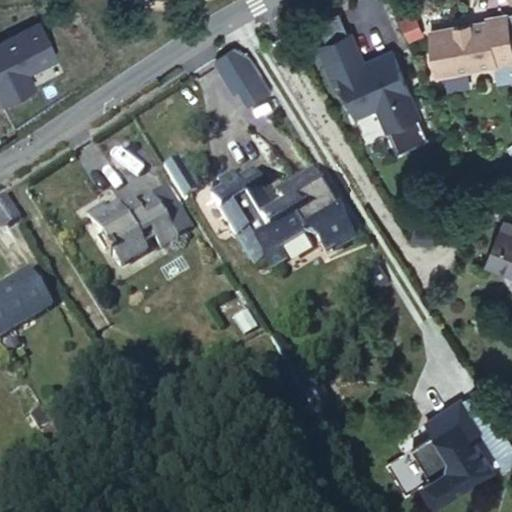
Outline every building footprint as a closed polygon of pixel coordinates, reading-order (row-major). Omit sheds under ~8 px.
[(63,54),(42,12),(0,33),(0,95),(4,103),(39,86),(31,70),(63,54)] [(403,12),(389,17),(396,37),(411,31),(403,12)] [(511,12),(479,17),(479,19),(422,25),(426,66),(433,71),(456,68),(461,63),(485,60),(504,57),(505,61),(505,64),(506,64),(511,62),(511,12)] [(421,127),(394,61),(377,69),(379,72),(366,77),(353,44),(351,45),(342,22),(320,31),(329,54),(321,57),(335,92),(343,88),(357,121),(363,124),(380,117),(389,140),(390,140),(400,163),(430,151),(421,128),(421,127)] [(254,77),(241,58),(226,48),(208,59),(206,63),(225,95),(230,92),(254,77)] [(504,57),(485,60),(500,73),(505,61),(504,57)] [(263,92),(254,77),(230,92),(239,107),(263,92)] [(360,248),(320,181),(284,201),(294,217),(282,224),(258,182),(243,192),(238,184),(224,193),(228,201),(217,207),(258,277),(268,271),(274,280),(291,271),(285,259),(317,240),(332,265),(360,248)] [(103,205),(86,215),(118,265),(143,249),(138,240),(150,235),(156,246),(174,236),(147,192),(132,202),(127,193),(105,209),(103,205)] [(22,218),(7,194),(0,198),(0,223),(4,230),(22,218)] [(443,213),(434,218),(444,233),(453,227),(443,213)] [(419,229),(410,229),(411,247),(429,243),(444,233),(434,218),(419,229)] [(477,255),(511,274),(511,229),(497,221),(477,255)] [(23,268),(0,281),(0,337),(47,309),(23,268)] [(323,396),(310,404),(334,445),(354,447),(323,396)] [(454,397),(428,412),(438,430),(431,434),(428,429),(427,430),(404,444),(424,475),(415,480),(428,501),(486,465),(465,432),(473,428),(454,397)] [(438,430),(428,412),(419,417),(427,430),(428,429),(431,434),(438,430)]
